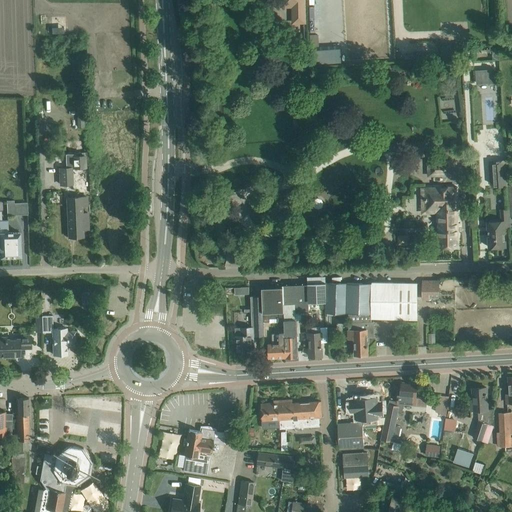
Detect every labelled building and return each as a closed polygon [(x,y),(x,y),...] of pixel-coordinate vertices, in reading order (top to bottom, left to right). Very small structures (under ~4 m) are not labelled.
[(303,0),(282,0),(282,3),(297,2),(298,18),(304,18),(303,0)] [(311,48),(312,64),(336,63),(335,47),(311,48)] [(496,83),(496,68),(476,69),(476,84),(496,83)] [(85,170),(85,157),(71,157),(71,160),(65,160),(65,169),(59,169),(59,187),(72,187),(72,170),(85,170)] [(430,175),(452,175),(451,161),(429,161),(430,175)] [(495,186),(507,185),(505,161),(493,161),(495,186)] [(425,188),(425,201),(426,212),(438,212),(438,248),(458,247),(458,226),(460,226),(460,223),(458,223),(457,187),(425,188)] [(67,198),(68,227),(69,237),(77,237),(77,236),(76,236),(76,230),(88,229),(87,213),(82,213),(81,205),(87,205),(86,197),(76,197),(67,198)] [(488,232),(488,237),(489,247),(505,246),(504,227),(510,227),(508,210),(501,210),(501,221),(488,222),(488,232)] [(9,258),(9,257),(13,257),(13,258),(13,257),(21,256),(20,232),(8,233),(8,221),(0,221),(0,240),(0,248),(0,247),(0,249),(1,250),(1,257),(8,257),(8,258),(9,258)] [(397,235),(397,245),(408,245),(407,234),(397,235)] [(439,281),(423,281),(422,299),(429,299),(429,294),(439,294),(439,281)] [(370,283),(326,282),(326,284),(325,298),(324,313),(370,312),(370,283)] [(417,283),(370,283),(371,318),(417,319),(417,283)] [(325,298),(326,284),(308,285),(309,298),(325,298)] [(308,297),(308,285),(282,285),(282,287),(284,314),(295,313),(301,313),(308,312),(307,297),(308,297)] [(284,314),(282,287),(262,288),(263,311),(263,313),(269,313),(269,319),(277,319),(277,317),(284,316),(284,314)] [(252,327),(235,328),(235,335),(237,335),(237,351),(251,350),(250,344),(253,344),(253,336),(264,336),(263,326),(263,322),(263,313),(263,311),(262,296),(251,297),(252,311),(252,327)] [(297,347),(295,313),(284,314),(284,316),(285,333),(286,357),(297,357),(297,347)] [(53,332),(53,354),(66,354),(67,354),(67,353),(67,346),(74,345),(75,345),(75,344),(76,344),(75,333),(75,332),(74,332),(73,331),(67,332),(67,328),(53,329),(53,315),(42,316),(42,332),(53,332)] [(54,317),(54,326),(64,326),(64,317),(54,317)] [(374,337),(373,321),(348,322),(349,339),(354,338),(355,355),(367,354),(367,337),(374,337)] [(322,356),(321,326),(309,327),(309,332),(309,346),(310,357),(322,356)] [(286,357),(285,333),(279,333),(280,343),(268,343),(268,348),(269,358),(286,357)] [(31,348),(30,336),(18,337),(18,339),(0,339),(0,356),(20,356),(20,348),(31,348)] [(398,395),(397,402),(404,403),(404,404),(425,406),(426,398),(416,397),(417,385),(401,383),(401,392),(400,395),(398,395)] [(473,400),(470,400),(471,405),(471,411),(478,410),(479,420),(473,437),(488,443),(494,426),(491,424),(492,418),(494,409),(487,409),(486,387),(472,388),(473,400)] [(449,396),(438,395),(435,411),(441,414),(446,415),(449,396)] [(28,398),(16,398),(17,428),(28,427),(28,414),(29,414),(28,398)] [(351,401),(351,411),(357,411),(358,419),(359,418),(359,423),(338,424),(339,447),(344,448),(363,447),(362,425),(376,424),(376,414),(382,413),(381,404),(375,404),(375,398),(356,399),(357,401),(351,401)] [(278,402),(261,403),(263,430),(280,427),(280,429),(320,426),(319,417),(322,417),(320,401),(292,403),(292,399),(278,400),(278,402)] [(382,436),(381,440),(392,442),(392,441),(398,442),(401,427),(395,426),(398,412),(402,413),(404,404),(404,403),(397,402),(389,400),(388,405),(389,405),(382,436)] [(0,411),(0,440),(11,441),(12,414),(4,413),(5,412),(0,411)] [(511,411),(500,412),(500,432),(497,432),(498,446),(505,446),(505,452),(511,451),(511,411)] [(457,420),(446,418),(444,430),(455,432),(457,420)] [(28,427),(17,428),(17,435),(13,435),(13,453),(23,453),(22,440),(29,440),(28,427)] [(183,470),(193,472),(208,474),(211,456),(206,455),(206,452),(211,453),(211,452),(217,453),(219,444),(223,445),(224,438),(214,437),(215,430),(201,428),(201,432),(188,429),(187,439),(184,439),(183,445),(186,445),(184,455),(186,455),(183,470)] [(231,428),(224,431),(228,444),(236,441),(231,428)] [(282,430),(282,449),(293,449),(293,440),(288,440),(287,430),(282,430)] [(427,443),(425,454),(439,457),(441,445),(427,443)] [(37,465),(35,474),(40,475),(40,479),(46,489),(43,490),(39,511),(60,511),(61,511),(61,510),(70,511),(70,510),(83,511),(89,511),(94,491),(74,487),(74,485),(76,486),(90,476),(92,462),(83,448),(76,447),(69,446),(59,453),(55,456),(44,454),(42,466),(37,465)] [(458,447),(453,461),(468,467),(473,452),(458,447)] [(368,452),(343,454),(344,472),(369,471),(368,452)] [(26,468),(26,453),(23,453),(13,453),(12,453),(12,457),(11,457),(10,510),(20,510),(20,509),(23,509),(23,503),(20,503),(20,499),(23,499),(24,468),(26,468)] [(259,453),(257,464),(283,467),(282,481),(293,482),(295,469),(292,468),(294,458),(259,453)] [(473,471),(483,473),(485,463),(475,461),(473,471)] [(100,473),(106,482),(116,476),(110,466),(100,473)] [(251,505),(254,482),(241,481),(237,511),(245,511),(246,505),(251,505)] [(173,498),(170,511),(197,511),(199,503),(197,502),(200,486),(186,483),(183,500),(173,498)] [(322,511),(325,496),(307,493),(306,502),(293,500),(293,501),(289,501),(286,511),(322,511)] [(393,496),(387,511),(404,511),(408,500),(393,496)]
